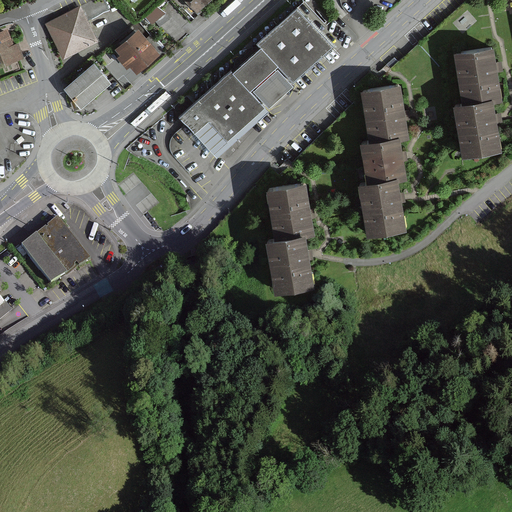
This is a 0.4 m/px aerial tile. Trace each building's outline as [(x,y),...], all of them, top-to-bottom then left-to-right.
[(183,0),(195,11),(206,0),(183,0)] [(229,71),(180,114),(214,152),(264,107),(266,109),(291,87),(289,85),(332,47),(296,6),(255,43),(259,48),(230,73),(229,71)] [(79,10),(49,25),(64,56),(94,41),(79,10)] [(123,49),(119,53),(128,63),(132,60),(138,68),(162,48),(141,23),(118,43),(123,49)] [(11,28),(0,31),(0,64),(26,56),(20,40),(16,41),(11,28)] [(492,50),(454,55),(461,106),(492,102),(499,101),(492,50)] [(97,60),(66,85),(82,103),(112,78),(97,60)] [(396,87),(358,94),(367,144),(395,139),(405,137),(396,87)] [(500,154),(492,102),(461,106),(454,107),(461,160),(500,154)] [(402,181),(395,139),(367,144),(357,145),(364,188),(395,182),(402,181)] [(309,179),(271,184),(278,235),(310,231),(316,230),(309,179)] [(404,232),(395,182),(364,188),(354,189),(363,239),(404,232)] [(57,217),(21,244),(50,283),(90,258),(57,217)] [(317,283),(310,231),(278,235),(272,236),(279,289),(317,283)]
